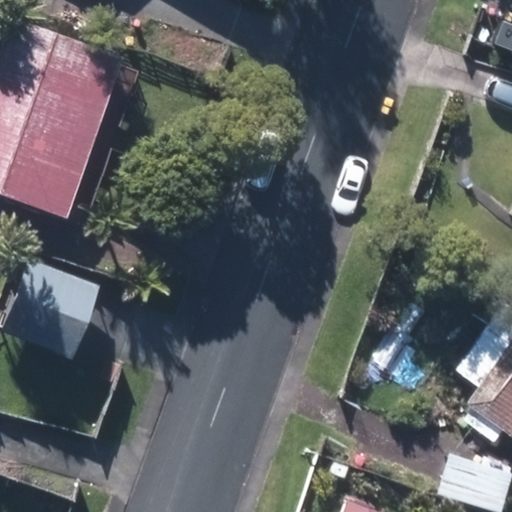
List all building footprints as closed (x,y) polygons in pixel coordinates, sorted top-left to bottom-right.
[(120,62),(8,20),(0,41),(0,192),(62,216),(120,62)] [(27,260),(0,329),(68,355),(95,287),(27,260)] [(511,354),(476,407),(511,431),(511,354)] [(39,439),(20,480),(76,504),(94,463),(39,439)] [(507,493),(508,471),(499,471),(501,439),(467,456),(446,454),(433,495),(497,510),(498,493),(507,493)] [(342,511),(380,511),(347,500),(342,511)]
